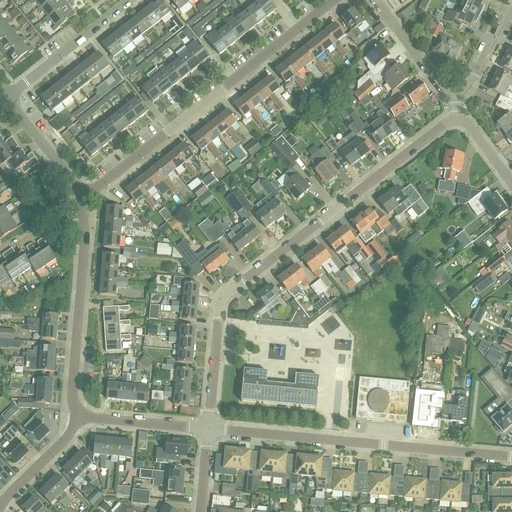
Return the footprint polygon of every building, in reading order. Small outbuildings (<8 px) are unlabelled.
[(63,0),(48,0),(42,6),(37,9),(41,14),(45,10),(49,15),(65,2),(63,0)] [(158,0),(157,0),(149,7),(160,21),(169,13),(158,0)] [(189,3),(186,0),(170,0),(179,11),(189,3)] [(217,0),(210,6),(213,9),(220,4),(217,0)] [(259,0),(255,4),(266,17),(275,10),(267,0),(259,0)] [(467,0),(463,8),(480,16),(486,3),(478,0),(467,0)] [(65,2),(49,15),(45,19),(48,23),(53,19),(59,27),(75,14),(65,2)] [(29,9),(25,4),(20,9),(24,13),(29,9)] [(266,17),(255,4),(246,11),(256,25),(266,17)] [(222,6),(215,11),(218,15),(225,9),(222,6)] [(149,7),(140,14),(150,28),(160,21),(149,7)] [(207,8),(200,13),(203,17),(210,11),(207,8)] [(480,16),(463,8),(459,17),(448,11),(444,21),(460,29),(462,23),(474,28),(480,16)] [(353,41),(356,39),(357,39),(362,35),(356,28),(363,23),(353,10),(342,19),(352,31),(351,32),(352,34),(349,37),(353,41)] [(246,11),(236,19),(247,32),(256,25),(246,11)] [(213,13),(206,19),(208,22),(215,17),(213,13)] [(150,28),(140,14),(130,22),(141,36),(150,28)] [(198,15),(191,21),(194,24),(201,19),(198,15)] [(26,27),(32,22),(26,17),(21,21),(26,27)] [(3,22),(0,18),(0,31),(6,26),(11,22),(7,18),(3,22)] [(178,18),(172,22),(179,31),(184,27),(178,18)] [(203,21),(192,29),(200,39),(205,35),(205,34),(201,28),(206,24),(208,22),(206,19),(203,21)] [(247,32),(236,19),(227,26),(238,40),(247,32)] [(443,26),(436,22),(432,20),(430,25),(433,27),(429,36),(437,39),(443,26)] [(141,36),(130,22),(121,29),(132,43),(141,36)] [(325,32),(335,45),(344,37),(334,24),(325,32)] [(6,26),(0,31),(0,47),(14,35),(19,31),(15,27),(10,31),(6,26)] [(238,40),(227,26),(217,34),(228,47),(238,40)] [(188,28),(177,37),(180,41),(180,40),(181,42),(186,38),(189,41),(195,37),(188,28)] [(121,29),(112,37),(122,51),(132,43),(121,29)] [(325,32),(315,40),(325,52),(335,45),(325,32)] [(170,33),(163,38),(165,42),(172,36),(170,33)] [(228,47),(217,34),(208,41),(219,55),(228,47)] [(18,40),(14,35),(0,47),(0,49),(7,57),(22,45),(26,41),(23,36),(18,40)] [(442,35),(436,46),(434,51),(433,52),(453,62),(461,45),(442,35)] [(122,51),(112,37),(102,45),(113,58),(122,51)] [(174,38),(167,44),(170,48),(177,42),(174,38)] [(160,40),(153,46),(156,49),(163,44),(160,40)] [(315,40),(305,48),(315,60),(317,63),(315,65),(319,70),(323,66),(320,61),(318,58),(325,52),(315,40)] [(363,54),(373,46),(369,41),(359,49),(363,54)] [(198,44),(189,51),(199,65),(209,57),(198,44)] [(22,45),(7,57),(13,64),(27,52),(29,54),(34,50),(30,46),(26,50),(22,45)] [(340,45),(338,47),(345,56),(347,54),(340,45)] [(375,68),(389,56),(381,45),(366,57),(375,68)] [(165,46),(158,51),(161,55),(168,49),(165,46)] [(345,56),(338,47),(335,49),(342,58),(344,56),(345,56)] [(151,48),(144,53),(147,57),(154,51),(151,48)] [(315,60),(305,48),(295,56),(305,68),(312,63),(313,62),(317,63),(315,60)] [(199,65),(189,51),(179,59),(190,72),(199,65)] [(347,54),(345,56),(344,56),(352,66),(357,62),(349,52),(347,54)] [(97,53),(88,61),(99,74),(108,67),(97,53)] [(156,53),(149,59),(151,62),(158,57),(156,53)] [(141,55),(134,61),(137,64),(144,59),(141,55)] [(305,68),(295,56),(286,63),(296,76),(295,77),(297,79),(294,81),(298,86),(303,83),(299,78),(300,76),(298,74),(305,68)] [(511,61),(504,58),(500,67),(511,72),(511,61)] [(190,72),(179,59),(170,66),(181,80),(190,72)] [(88,61),(78,68),(89,82),(99,74),(88,61)] [(145,62),(138,67),(141,70),(147,65),(149,64),(146,61),(145,62)] [(296,76),(286,63),(276,71),(286,84),(291,80),(293,82),(294,81),(297,79),(295,77),(296,76)] [(123,72),(121,73),(125,78),(126,77),(130,75),(128,73),(135,68),(134,66),(132,64),(123,72)] [(385,67),(374,75),(375,76),(365,85),(371,93),(376,89),(373,85),(383,77),(393,90),(409,77),(398,64),(389,72),(385,67)] [(181,80),(170,66),(161,74),(171,87),(181,80)] [(323,66),(319,70),(323,75),(327,71),(323,66)] [(89,82),(78,68),(69,76),(80,89),(89,82)] [(135,68),(128,73),(130,75),(131,77),(138,71),(136,68),(135,68)] [(375,76),(374,75),(370,70),(359,79),(364,86),(365,85),(375,76)] [(511,78),(497,71),(493,80),(511,89),(511,83),(510,83),(511,78)] [(116,72),(111,76),(115,81),(118,85),(123,80),(116,72)] [(171,87),(161,74),(151,82),(162,95),(171,87)] [(80,89),(69,76),(60,83),(71,97),(80,89)] [(270,77),(261,84),(271,96),(272,98),(270,100),(274,104),(275,106),(278,104),(279,105),(281,104),(278,101),(273,94),(280,89),(270,77)] [(511,89),(493,80),(489,89),(503,96),(508,98),(510,95),(511,95),(511,89)] [(162,95),(151,82),(142,89),(152,103),(162,95)] [(209,86),(216,91),(219,87),(212,82),(209,86)] [(391,98),(382,105),(385,109),(387,107),(395,118),(409,107),(407,104),(411,101),(414,105),(428,94),(419,82),(405,93),(405,94),(401,97),(401,96),(394,101),(391,98)] [(71,97),(60,83),(50,91),(61,104),(71,97)] [(303,83),(298,86),(302,91),(306,87),(303,83)] [(261,84),(252,92),(261,104),(269,98),(270,100),(272,98),(271,96),(261,84)] [(122,85),(115,91),(118,94),(125,89),(122,85)] [(365,85),(364,86),(353,94),(359,102),(371,93),(365,85)] [(109,86),(102,92),(104,95),(111,90),(109,86)] [(310,96),(308,94),(302,90),(300,96),(308,100),(310,96)] [(61,104),(50,91),(41,98),(52,112),(61,104)] [(113,92),(106,98),(108,102),(115,96),(113,92)] [(243,99),(254,113),(251,115),(255,119),(256,121),(258,119),(259,120),(261,119),(259,116),(254,110),(261,104),(252,92),(243,99)] [(99,94),(92,99),(95,103),(102,97),(99,94)] [(385,109),(382,105),(376,97),(371,100),(378,109),(382,105),(389,114),(385,109)] [(137,98),(127,106),(138,120),(148,112),(137,98)] [(243,99),(234,106),(244,118),(250,113),(251,115),(254,113),(243,99)] [(103,100),(96,105),(99,109),(106,103),(103,100)] [(90,101),(83,107),(86,110),(93,105),(90,101)] [(509,113),(511,106),(510,105),(509,106),(498,101),(495,106),(509,113)] [(138,120),(127,106),(118,113),(129,127),(138,120)] [(94,107),(87,113),(90,116),(97,111),(94,107)] [(58,118),(51,124),(57,131),(64,125),(64,124),(69,120),(70,120),(71,119),(72,119),(73,118),(71,116),(69,113),(68,111),(67,109),(58,117),(58,118)] [(80,109),(73,114),(75,117),(76,118),(83,112),(80,109)] [(228,111),(219,117),(230,131),(228,133),(232,138),(233,139),(235,137),(236,139),(238,137),(236,134),(231,128),(237,123),(228,111)] [(300,120),(293,111),(288,115),(295,124),(300,120)] [(381,120),(376,124),(387,138),(397,131),(385,116),(384,117),(381,112),(377,115),(381,120)] [(118,113),(108,121),(119,135),(129,127),(118,113)] [(355,122),(356,125),(361,122),(354,113),(349,116),(354,123),(355,122)] [(504,134),(511,128),(511,116),(510,114),(497,124),(504,134)] [(85,115),(78,120),(78,121),(79,122),(80,124),(87,118),(85,115)] [(219,117),(210,125),(219,137),(227,131),(228,133),(230,131),(219,117)] [(64,124),(64,125),(68,130),(72,127),(74,125),(70,121),(72,119),(71,119),(70,120),(69,120),(64,124)] [(293,125),(289,120),(280,127),(284,132),(293,125)] [(119,135),(108,121),(99,128),(110,142),(119,135)] [(354,123),(348,127),(352,133),(355,137),(356,136),(361,132),(356,125),(355,122),(354,123)] [(387,138),(376,124),(371,127),(367,123),(364,125),(367,130),(366,131),(377,146),(387,138)] [(210,125),(200,133),(211,147),(209,148),(213,153),(213,154),(216,153),(217,154),(219,152),(217,150),(212,143),(219,137),(210,125)] [(72,127),(68,130),(74,137),(78,134),(72,127)] [(110,142),(99,128),(90,136),(101,149),(110,142)] [(200,133),(192,140),(201,152),(207,147),(209,148),(211,147),(200,133)] [(101,149),(90,136),(80,143),(91,157),(101,149)] [(0,152),(15,142),(12,137),(6,141),(7,142),(5,143),(1,138),(1,137),(0,137),(0,152)] [(281,138),(270,148),(281,160),(280,161),(289,171),(285,175),(291,181),(285,186),(297,200),(310,188),(298,175),(292,169),(296,165),(293,162),(298,157),(289,147),(281,138)] [(349,145),(345,138),(337,144),(332,139),(326,144),(333,153),(338,149),(350,166),(360,159),(349,145)] [(359,140),(358,139),(349,145),(360,159),(369,152),(359,140)] [(244,149),(252,158),(262,149),(255,141),(244,149)] [(15,142),(0,152),(0,167),(5,164),(8,162),(14,158),(14,157),(10,152),(12,150),(13,151),(18,147),(15,142)] [(184,144),(175,151),(185,163),(187,166),(185,168),(186,169),(189,173),(194,169),(190,164),(191,163),(189,160),(194,156),(184,144)] [(328,185),(338,177),(327,163),(334,158),(325,147),(310,159),(314,164),(317,162),(322,167),(317,171),(328,185)] [(8,162),(5,164),(11,174),(14,172),(18,178),(15,180),(19,185),(27,180),(23,175),(39,164),(36,160),(35,158),(32,153),(28,156),(26,158),(23,152),(23,151),(22,152),(14,157),(14,158),(8,162)] [(175,151),(165,159),(175,171),(182,166),(185,170),(186,169),(185,168),(187,166),(185,163),(175,151)] [(461,173),(464,156),(445,152),(442,169),(446,170),(444,180),(442,193),(449,194),(451,181),(454,181),(456,172),(461,173)] [(165,159),(155,167),(165,179),(167,183),(165,184),(168,189),(173,185),(169,180),(170,180),(168,177),(175,171),(165,159)] [(222,161),(213,168),(219,177),(229,170),(222,161)] [(155,167),(145,175),(155,188),(162,182),(164,185),(165,184),(167,183),(165,179),(155,167)] [(189,173),(193,178),(195,176),(198,174),(195,171),(194,169),(189,173)] [(208,190),(218,183),(211,174),(201,181),(208,190)] [(145,175),(135,184),(144,196),(147,199),(144,201),(148,205),(153,202),(149,197),(150,196),(148,193),(155,188),(145,175)] [(276,221),(275,221),(276,223),(283,218),(282,216),(285,213),(274,199),(279,196),(266,180),(260,185),(269,196),(261,202),(276,221)] [(10,186),(7,182),(0,186),(0,190),(1,192),(10,186)] [(135,184),(126,191),(135,203),(141,199),(143,201),(144,201),(147,199),(144,196),(135,184)] [(207,192),(201,184),(192,192),(198,199),(207,192)] [(175,192),(177,190),(173,185),(168,189),(172,194),(175,192)] [(397,187),(387,195),(402,214),(410,208),(412,206),(407,200),(397,187)] [(244,208),(248,213),(253,209),(238,189),(233,193),(244,208)] [(468,200),(459,198),(458,205),(464,206),(481,193),(470,191),(468,200)] [(207,208),(219,198),(216,195),(204,205),(207,208)] [(387,195),(378,202),(388,215),(393,211),(397,216),(393,219),(394,220),(389,224),(395,232),(397,234),(403,230),(399,225),(405,221),(407,220),(403,214),(402,214),(387,195)] [(503,202),(502,203),(496,195),(484,204),(478,197),(468,205),(476,216),(486,209),(494,220),(507,210),(505,208),(507,207),(503,202)] [(248,213),(244,208),(244,209),(237,199),(230,204),(238,213),(237,214),(244,222),(237,227),(242,233),(250,243),(260,235),(252,225),(248,219),(251,217),(248,213)] [(412,206),(410,208),(418,218),(424,213),(428,209),(421,200),(416,203),(412,206)] [(148,205),(152,210),(154,208),(157,206),(153,202),(148,205)] [(276,221),(261,202),(256,206),(260,211),(256,214),(255,214),(256,216),(266,229),(275,221),(276,221)] [(4,206),(0,208),(0,224),(11,217),(4,206)] [(107,208),(106,221),(141,224),(133,218),(127,217),(127,216),(121,216),(122,209),(107,208)] [(169,208),(163,212),(168,222),(175,219),(169,208)] [(363,210),(359,214),(360,215),(360,216),(370,228),(376,236),(380,232),(381,233),(384,231),(388,237),(395,232),(389,224),(379,211),(374,214),(370,208),(365,212),(363,210)] [(181,215),(163,229),(168,236),(187,222),(181,215)] [(360,216),(351,222),(360,234),(358,236),(365,244),(376,236),(370,228),(360,216)] [(11,217),(0,224),(0,242),(0,241),(0,239),(18,227),(11,217)] [(106,221),(105,234),(120,235),(121,228),(125,228),(125,227),(141,228),(141,224),(106,221)] [(250,243),(242,233),(236,238),(228,229),(226,231),(219,222),(213,226),(222,237),(225,235),(231,242),(230,242),(238,253),(250,243)] [(495,248),(511,234),(511,226),(508,222),(497,231),(491,235),(496,241),(492,244),(495,248)] [(218,240),(222,237),(213,226),(205,232),(214,243),(218,240)] [(345,228),(336,235),(345,247),(348,251),(353,257),(360,252),(367,261),(372,256),(373,256),(366,248),(362,243),(357,237),(354,239),(345,228)] [(471,244),(473,242),(464,231),(454,238),(463,250),(471,244)] [(485,233),(473,242),(471,244),(475,249),(489,238),(485,233)] [(120,235),(105,234),(104,248),(119,249),(120,235)] [(331,239),(327,242),(337,254),(341,259),(346,265),(352,261),(346,253),(348,251),(345,247),(336,235),(335,236),(333,234),(330,237),(331,239)] [(511,234),(495,248),(498,252),(505,246),(504,245),(506,243),(511,251),(511,250),(511,234)] [(36,252),(46,267),(56,260),(44,244),(46,243),(43,238),(36,243),(39,247),(41,246),(42,248),(36,252)] [(375,241),(366,248),(373,256),(372,256),(378,263),(386,256),(381,250),(375,241)] [(183,242),(174,249),(196,276),(205,270),(209,275),(218,267),(211,258),(207,253),(205,250),(197,256),(194,255),(183,242)] [(217,246),(207,253),(211,258),(218,267),(228,260),(224,255),(227,252),(220,243),(217,246)] [(46,267),(36,252),(31,244),(25,248),(30,254),(31,253),(32,255),(26,259),(32,267),(31,268),(36,274),(46,267)] [(172,246),(157,244),(156,255),(171,256),(172,246)] [(320,246),(311,254),(321,266),(325,263),(328,267),(329,268),(334,275),(339,271),(334,265),(330,260),(331,259),(320,246)] [(26,259),(22,253),(16,257),(15,255),(16,254),(12,249),(7,252),(22,274),(31,268),(32,267),(26,259)] [(8,262),(2,267),(11,280),(11,281),(22,274),(7,252),(2,256),(6,261),(7,261),(8,262)] [(311,254),(303,260),(313,273),(317,278),(322,274),(318,269),(321,266),(311,254)] [(123,258),(123,256),(118,256),(103,255),(102,269),(117,270),(118,263),(126,263),(126,258),(123,258)] [(489,273),(505,261),(500,255),(484,267),(485,268),(479,273),(483,278),(489,273)] [(424,265),(420,268),(426,276),(427,278),(435,271),(429,262),(424,265)] [(2,267),(0,263),(0,285),(1,287),(11,280),(2,267)] [(296,265),(287,272),(297,285),(300,282),(305,288),(309,284),(306,279),(306,278),(296,265)] [(349,266),(344,270),(352,281),(354,284),(356,285),(361,281),(360,280),(357,276),(349,266)] [(102,269),(101,282),(128,284),(128,279),(121,279),(121,278),(117,278),(117,270),(102,269)] [(344,270),(337,276),(345,286),(349,290),(356,285),(354,284),(352,281),(344,270)] [(287,272),(278,279),(288,292),(295,300),(300,296),(303,298),(304,296),(304,297),(305,296),(305,297),(306,296),(297,285),(287,272)] [(489,273),(483,278),(472,286),(479,295),(496,282),(489,273)] [(315,283),(323,293),(327,289),(320,280),(315,283)] [(128,284),(101,282),(100,295),(115,296),(116,289),(121,289),(127,289),(128,284)] [(323,293),(315,283),(311,287),(318,297),(323,293)] [(183,296),(198,298),(199,285),(184,284),(183,296)] [(256,321),(265,313),(279,303),(276,299),(279,297),(271,286),(257,296),(263,303),(250,313),(256,321)] [(198,298),(183,296),(183,303),(172,302),(172,307),(182,308),(197,309),(198,298)] [(302,324),(302,329),(308,330),(308,327),(338,304),(335,299),(309,319),(304,323),(303,324),(302,324)] [(153,320),(162,320),(162,306),(153,305),(153,320)] [(119,322),(119,311),(122,311),(123,312),(129,311),(129,307),(103,309),(104,324),(119,322)] [(182,308),(172,307),(171,312),(178,313),(182,314),(182,321),(196,322),(197,309),(182,308)] [(483,317),(486,312),(480,308),(477,313),(483,317)] [(303,311),(298,315),(304,323),(309,319),(303,311)] [(272,322),(265,313),(256,321),(259,320),(271,321),(272,322)] [(29,326),(57,328),(58,316),(44,315),(44,321),(28,319),(27,326),(29,326)] [(130,321),(119,322),(104,324),(105,338),(120,337),(120,336),(120,325),(123,325),(124,326),(130,326),(130,321)] [(448,348),(449,340),(448,340),(449,328),(446,327),(446,326),(438,325),(438,326),(437,326),(436,337),(426,336),(424,357),(431,357),(432,354),(441,355),(441,347),(448,348)] [(29,326),(29,332),(42,333),(42,339),(56,340),(57,328),(29,326)] [(169,333),(169,338),(194,340),(195,328),(181,327),(180,333),(176,333),(176,334),(169,333)] [(15,331),(0,329),(0,339),(14,340),(15,331)] [(120,337),(105,338),(106,353),(121,351),(121,340),(124,339),(124,341),(131,340),(131,336),(120,336),(120,337)] [(194,340),(169,338),(158,337),(157,342),(168,342),(168,343),(179,344),(179,351),(193,352),(194,340)] [(511,342),(505,339),(500,347),(511,352),(511,354),(510,358),(511,359),(511,342)] [(11,341),(0,340),(0,348),(1,349),(10,350),(11,341)] [(449,340),(448,348),(448,352),(464,354),(465,342),(449,340)] [(485,359),(490,350),(489,350),(490,348),(481,343),(478,350),(485,359)] [(28,352),(27,358),(36,359),(36,360),(38,360),(38,358),(41,359),(55,361),(55,355),(56,356),(58,354),(58,351),(57,349),(55,349),(55,348),(42,347),(41,353),(28,352)] [(490,350),(485,359),(496,364),(501,355),(490,350)] [(193,352),(179,351),(178,363),(192,364),(193,352)] [(36,359),(27,358),(27,362),(31,363),(30,371),(54,372),(54,371),(55,371),(57,370),(57,367),(56,365),(54,365),(55,361),(41,359),(38,358),(38,360),(36,360),(36,359)] [(128,386),(122,385),(121,401),(134,403),(137,375),(136,375),(136,371),(132,370),(131,375),(131,374),(130,382),(129,381),(128,386)] [(176,382),(190,383),(192,371),(177,370),(176,382)] [(316,409),(318,389),(319,377),(296,375),(295,386),(266,383),(268,372),(244,370),(241,402),(316,409)] [(345,380),(346,371),(333,370),(332,378),(345,380)] [(498,380),(492,372),(486,376),(492,384),(498,380)] [(137,375),(134,403),(148,404),(149,388),(140,387),(141,375),(137,375)] [(38,392),(52,393),(53,380),(39,379),(39,385),(34,385),(34,387),(25,386),(25,390),(33,390),(33,391),(36,392),(36,390),(38,391),(38,392)] [(121,401),(122,385),(114,385),(115,380),(109,379),(107,400),(121,401)] [(406,424),(410,383),(359,379),(356,419),(406,424)] [(164,387),(164,393),(189,395),(190,383),(176,382),(175,388),(164,387)] [(33,390),(25,390),(24,395),(29,395),(28,396),(37,397),(37,404),(51,405),(52,393),(38,392),(38,391),(36,390),(36,392),(33,391),(33,390)] [(457,407),(443,406),(441,421),(451,422),(451,420),(455,421),(455,428),(465,429),(468,399),(466,399),(466,392),(456,390),(455,398),(458,399),(457,407)] [(441,430),(441,421),(443,406),(444,392),(434,391),(434,398),(419,396),(417,423),(420,424),(419,428),(441,430)] [(189,395),(164,393),(163,394),(158,393),(157,397),(174,398),(174,406),(188,407),(189,395)] [(8,407),(13,403),(6,394),(1,398),(8,407)] [(511,425),(511,412),(500,398),(494,403),(495,404),(495,403),(499,408),(489,415),(488,416),(492,421),(493,421),(497,426),(496,428),(500,433),(501,431),(502,432),(503,433),(511,425)] [(36,403),(32,403),(32,400),(18,400),(18,407),(36,408),(36,403)] [(44,426),(45,425),(41,421),(45,417),(38,411),(31,418),(34,422),(26,430),(30,435),(29,436),(35,441),(36,440),(38,442),(49,431),(44,426)] [(16,464),(28,451),(24,447),(28,443),(12,426),(3,436),(12,445),(5,452),(6,453),(5,455),(9,459),(11,458),(16,464)] [(106,461),(106,456),(108,440),(95,439),(94,455),(101,456),(100,469),(105,469),(106,461)] [(186,455),(187,441),(166,439),(166,445),(162,445),(162,449),(156,448),(155,459),(172,461),(173,454),(186,455)] [(108,440),(106,456),(119,457),(120,441),(108,440)] [(120,441),(119,457),(131,459),(133,442),(120,441)] [(236,470),(238,449),(232,448),(231,450),(226,449),(224,469),(236,470)] [(238,449),(236,470),(247,471),(247,476),(254,476),(255,464),(249,464),(250,451),(245,451),(245,449),(238,449)] [(255,464),(254,476),(260,477),(261,472),(272,473),(274,452),(267,452),(267,453),(262,453),(260,465),(255,464)] [(274,452),(272,473),(283,474),(283,479),(289,480),(291,468),(285,467),(286,455),(280,454),(281,453),(274,452)] [(72,461),(84,473),(93,464),(81,453),(72,461)] [(296,468),(291,468),(289,480),(296,480),(296,476),(308,477),(310,456),(303,455),(303,456),(297,456),(296,468)] [(316,456),(310,456),(308,477),(314,477),(317,489),(325,490),(327,471),(321,471),(322,458),(316,458),(316,456)] [(326,458),(325,467),(333,468),(334,459),(326,458)] [(87,476),(84,473),(72,461),(63,470),(75,482),(80,477),(84,480),(89,486),(92,484),(97,490),(98,488),(87,477),(87,476)] [(167,481),(184,483),(185,470),(168,469),(168,473),(140,471),(140,479),(154,480),(167,481)] [(327,471),(325,490),(343,492),(345,471),(338,471),(338,472),(327,471)] [(351,472),(345,471),(343,492),(361,493),(363,475),(351,473),(351,472)] [(90,473),(87,476),(87,477),(98,488),(101,486),(96,480),(96,479),(90,473)] [(487,495),(500,495),(500,488),(511,488),(511,473),(507,474),(507,475),(493,475),(493,483),(487,485),(487,495)] [(373,476),(363,475),(361,493),(379,495),(381,475),(374,474),(373,476)] [(49,484),(69,505),(72,502),(67,497),(68,496),(64,492),(69,487),(57,475),(49,484)] [(387,475),(381,475),(379,495),(397,497),(398,478),(387,477),(387,475)] [(398,478),(397,497),(414,499),(417,478),(409,477),(409,479),(398,478)] [(423,479),(417,478),(414,499),(432,500),(434,481),(422,480),(423,479)] [(184,483),(167,481),(166,493),(183,495),(184,483)] [(434,481),(432,500),(450,502),(452,482),(445,481),(445,482),(434,481)] [(452,482),(450,502),(468,504),(470,485),(458,484),(458,482),(452,482)] [(69,505),(49,484),(40,493),(51,504),(56,500),(60,503),(60,502),(66,508),(69,505)] [(130,487),(117,486),(116,496),(129,497),(130,487)] [(91,507),(74,490),(72,493),(88,510),(91,507)] [(133,490),(132,497),(149,499),(150,491),(133,490)] [(98,505),(105,497),(102,494),(95,502),(98,505)] [(500,495),(487,495),(488,502),(493,502),(492,511),(511,511),(511,500),(500,501),(500,495)] [(149,499),(132,497),(132,504),(149,506),(149,499)] [(46,511),(43,509),(44,508),(34,498),(22,509),(25,511),(46,511)]
